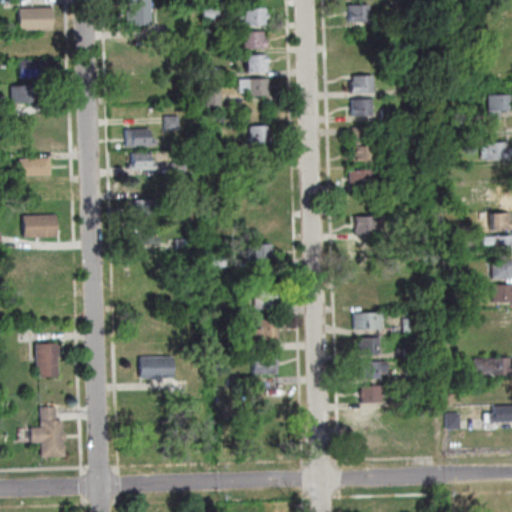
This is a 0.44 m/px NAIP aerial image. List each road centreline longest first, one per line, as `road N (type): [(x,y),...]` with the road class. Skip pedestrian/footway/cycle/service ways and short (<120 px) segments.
road 1 (residential): [(322,511),(305,0)]
road 2 (residential): [(101,511),(85,0)]
road 3 (residential): [(511,473),(0,487)]
